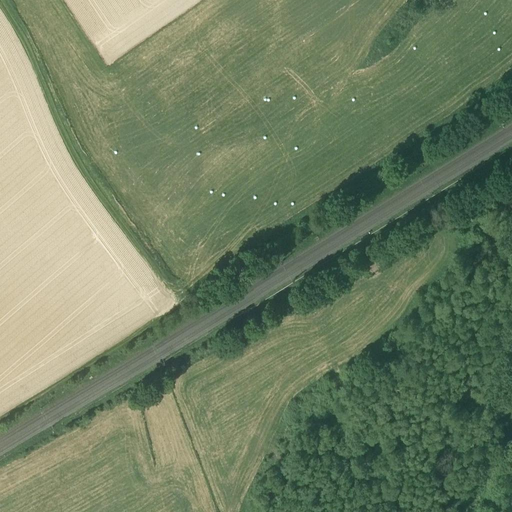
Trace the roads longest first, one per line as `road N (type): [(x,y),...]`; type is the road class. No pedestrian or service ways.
road 1 (track): [(179,303),(511,94)]
road 2 (track): [(0,0),(81,163),(179,303)]
road 3 (track): [(0,420),(179,303)]
